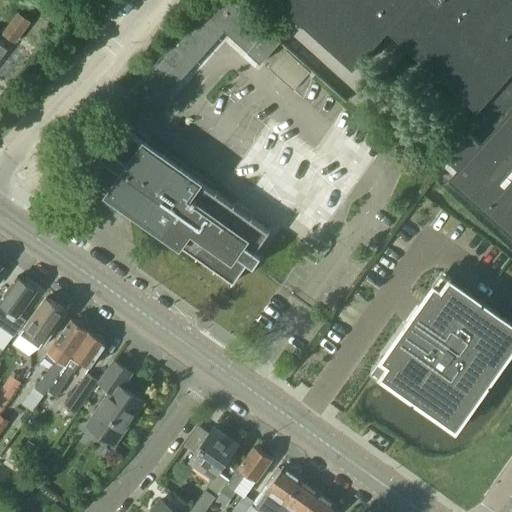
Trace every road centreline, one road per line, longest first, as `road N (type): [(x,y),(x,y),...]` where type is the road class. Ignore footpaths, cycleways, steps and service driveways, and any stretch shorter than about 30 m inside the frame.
road 1 (tertiary): [(209,363),(0,214)]
road 2 (tertiary): [(418,511),(209,363)]
road 3 (residential): [(0,171),(152,0)]
road 4 (residential): [(100,511),(145,465),(209,363)]
